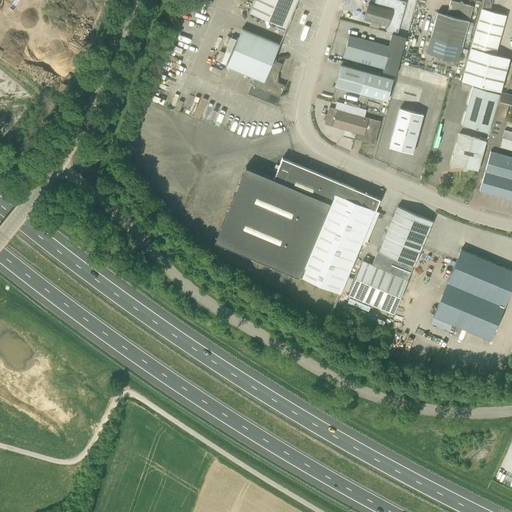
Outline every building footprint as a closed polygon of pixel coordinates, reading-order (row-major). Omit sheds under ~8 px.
[(253,0),(249,12),(287,27),(297,0),(253,0)] [(394,0),(392,9),(398,11),(400,0),(394,0)] [(400,0),(398,11),(404,12),(407,2),(400,0)] [(458,61),(469,21),(473,6),(452,0),(450,0),(447,14),(437,12),(426,52),(458,61)] [(492,0),(484,0),(482,8),(490,11),(492,0)] [(392,9),(386,7),(380,6),(375,4),(368,2),(364,19),(387,26),(389,20),(391,14),(392,9)] [(506,15),(490,11),(482,8),(471,47),(461,81),(500,92),(510,58),(495,54),(506,15)] [(391,14),(402,17),(404,12),(398,11),(392,9),(391,14)] [(401,23),(402,17),(391,14),(389,20),(401,23)] [(387,26),(399,29),(401,23),(389,20),(387,26)] [(399,29),(387,26),(386,31),(397,35),(399,29)] [(282,97),(280,96),(284,85),(275,82),(282,64),(273,60),(280,44),(242,28),(226,66),(254,78),(248,93),(278,106),(282,97)] [(385,65),(390,46),(349,35),(343,57),(361,62),(362,58),(385,65)] [(335,86),(360,93),(387,100),(393,79),(366,72),(341,65),(335,86)] [(490,132),(501,94),(474,86),(463,124),(490,132)] [(500,147),(502,137),(507,120),(505,118),(509,105),(511,104),(511,94),(501,92),(501,94),(490,132),(487,143),(500,147)] [(366,109),(346,104),(337,102),(335,109),(329,108),(325,123),(348,130),(346,136),(344,135),(344,136),(355,139),(357,132),(363,134),(362,140),(374,143),(377,134),(381,121),(364,116),(366,109)] [(413,153),(416,144),(423,114),(400,108),(390,147),(413,153)] [(511,121),(507,120),(502,137),(511,140),(511,121)] [(480,137),(479,139),(460,133),(452,163),(479,171),(488,139),(480,137)] [(480,190),(511,199),(511,156),(490,151),(480,190)] [(273,178),(246,167),(215,241),(299,276),(303,266),(306,268),(337,194),(360,204),(365,192),(282,157),(273,178)] [(337,194),(306,268),(302,277),(341,293),(380,198),(365,192),(360,204),(337,194)] [(378,251),(414,267),(433,221),(398,206),(395,215),(378,251)] [(511,269),(461,248),(447,282),(433,315),(491,340),(511,288),(511,269)] [(414,267),(378,251),(372,264),(409,280),(414,267)] [(395,314),(409,280),(372,264),(363,260),(348,294),(395,314)]
